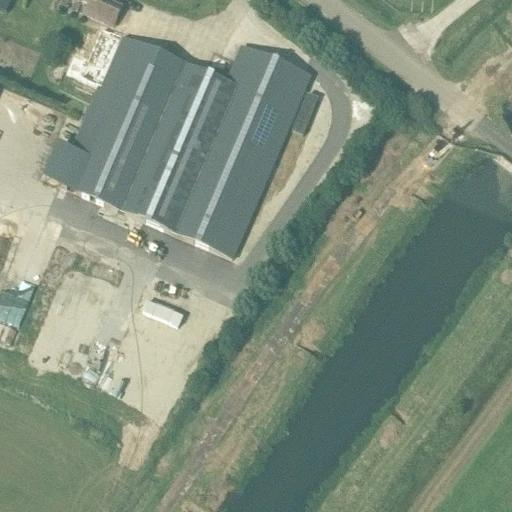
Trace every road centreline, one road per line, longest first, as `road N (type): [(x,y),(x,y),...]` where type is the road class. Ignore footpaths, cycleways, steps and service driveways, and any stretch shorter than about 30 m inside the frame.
road 1 (track): [(342,511),(511,280)]
road 2 (unclassified): [(511,146),(318,0)]
